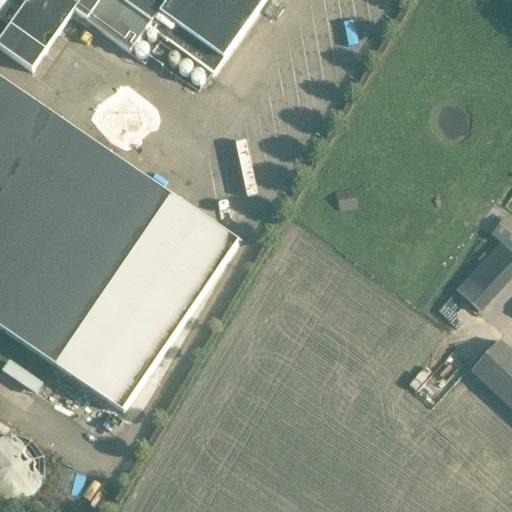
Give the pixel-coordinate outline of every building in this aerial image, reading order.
[(0,0),(0,52),(31,74),(45,55),(74,15),(130,56),(149,29),(214,76),(268,0),(0,0)] [(0,331),(124,417),(239,249),(0,84),(0,331)] [(511,222),(502,217),(491,234),(511,247),(511,222)] [(501,246),(458,294),(461,297),(480,314),(511,278),(511,256),(503,248),(501,246)] [(511,354),(500,343),(471,374),(511,412),(511,354)] [(6,362),(0,371),(0,376),(34,397),(42,384),(6,362)] [(463,418),(453,421),(448,423),(443,425),(437,430),(434,434),(430,438),(427,444),(424,451),(422,457),(421,466),(421,473),(421,478),(423,484),(426,491),(430,497),(435,502),(440,507),(449,511),(491,511),(495,510),(502,504),(509,496),(511,491),(511,441),(511,442),(508,436),(502,430),(497,427),(490,423),(482,420),(473,419),(463,418)] [(0,500),(5,503),(12,503),(22,502),(30,498),(36,492),(41,484),(43,477),(43,470),(42,464),(40,458),(36,453),(32,448),(28,445),(22,443),(18,442),(11,441),(5,442),(0,443),(0,500)]
